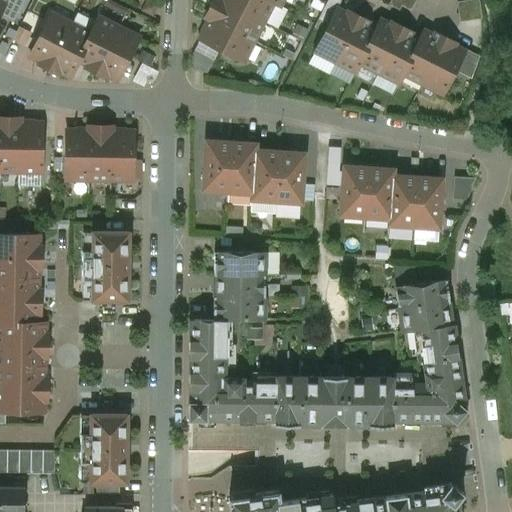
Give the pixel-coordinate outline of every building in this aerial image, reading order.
[(24,0),(5,0),(4,4),(5,4),(0,13),(0,15),(13,22),(24,0)] [(263,21),(220,0),(214,0),(205,17),(210,20),(210,19),(253,41),(263,21)] [(273,2),(269,0),(220,0),(263,21),(273,3),(273,2)] [(463,0),(459,1),(462,21),(485,18),(482,0),(463,0)] [(336,9),(315,52),(335,62),(358,16),(348,11),(346,14),(336,9)] [(71,24),(51,13),(29,56),(39,61),(38,64),(48,69),(71,24)] [(358,16),(335,62),(355,72),(360,63),(359,63),(376,29),(375,29),(367,24),(368,22),(358,16)] [(91,34),(77,60),(78,61),(87,65),(85,67),(96,73),(119,27),(98,17),(90,33),(91,34)] [(253,41),(210,19),(210,20),(200,39),(243,61),(253,41)] [(390,25),(380,20),(375,29),(376,29),(359,63),(360,63),(378,73),(401,27),(391,22),(390,25)] [(71,24),(48,69),(58,74),(60,72),(70,77),(78,61),(77,60),(91,34),(90,33),(71,24)] [(20,26),(14,40),(30,46),(35,32),(20,26)] [(139,38),(119,27),(96,73),(106,78),(107,75),(117,80),(139,38)] [(412,32),(401,27),(378,73),(399,83),(403,74),(402,74),(419,40),(419,39),(410,35),(412,32)] [(433,36),(423,31),(419,39),(419,40),(402,74),(403,74),(422,84),(445,38),(435,33),(433,36)] [(455,43),(445,38),(422,84),(442,94),(464,51),(454,46),(455,43)] [(20,118),(0,117),(0,171),(18,171),(19,123),(20,123),(20,118)] [(20,123),(19,123),(18,171),(19,171),(40,172),(41,172),(42,123),(20,123)] [(112,126),(88,126),(88,131),(89,131),(88,179),(110,180),(111,131),(112,131),(112,126)] [(88,131),(66,131),(65,179),(88,179),(89,131),(88,131)] [(112,131),(111,131),(110,180),(133,180),(133,132),(112,131)] [(231,143),(206,141),(202,190),(227,192),(231,143)] [(256,144),(231,143),(227,192),(251,193),(252,193),(255,150),(256,150),(256,144)] [(256,150),(255,150),(252,193),(251,193),(250,199),(276,201),(279,152),(256,150)] [(304,153),(279,152),(276,201),(301,203),(304,153)] [(368,168),(343,166),(339,215),(365,217),(368,168)] [(393,169),(368,168),(365,217),(388,218),(389,219),(392,175),(393,175),(393,169)] [(338,171),(327,170),(326,184),(337,185),(338,171)] [(40,172),(19,171),(18,186),(40,186),(40,172)] [(393,175),(392,175),(389,219),(388,218),(388,225),(413,226),(416,177),(393,175)] [(442,179),(416,177),(413,226),(438,228),(442,179)] [(475,179),(454,177),(452,199),(466,200),(475,179)] [(242,228),(226,227),(225,236),(241,237),(242,228)] [(128,232),(92,232),(92,251),(82,251),(81,280),(92,281),(92,300),(128,300),(128,232)] [(38,235),(0,234),(0,257),(41,258),(41,252),(38,252),(38,235)] [(265,252),(214,252),(213,274),(265,275),(265,252)] [(41,258),(0,257),(0,279),(38,280),(38,264),(41,264),(41,258)] [(413,266),(393,265),(396,286),(416,283),(413,266)] [(265,275),(214,274),(213,296),(264,297),(265,275)] [(38,280),(0,279),(0,301),(40,302),(40,296),(37,296),(38,280)] [(396,286),(395,286),(398,309),(448,302),(449,302),(446,280),(416,283),(396,286)] [(213,296),(213,319),(225,319),(262,319),(264,319),(265,297),(264,297),(213,296)] [(40,302),(0,301),(0,322),(37,324),(37,323),(37,308),(40,308),(40,302)] [(448,302),(398,309),(401,331),(418,329),(451,324),(448,302)] [(213,319),(189,319),(189,361),(188,419),(196,420),(224,420),(274,421),(275,420),(276,382),(275,382),(243,382),(243,378),(224,378),(225,319),(213,319)] [(37,324),(0,322),(0,344),(47,346),(47,340),(44,340),(45,323),(37,323),(37,324)] [(393,383),(392,383),(391,421),(392,421),(440,421),(440,422),(455,422),(464,411),(465,416),(466,415),(461,377),(453,324),(451,324),(418,329),(424,372),(425,384),(393,383)] [(47,346),(0,344),(0,366),(44,368),(44,352),(47,352),(47,346)] [(44,368),(0,366),(0,388),(47,389),(47,384),(44,384),(44,368)] [(299,376),(275,376),(275,382),(276,382),(275,420),(275,421),(275,420),(274,421),(274,424),(299,425),(299,377),(299,376)] [(345,377),(322,376),(322,377),(322,425),(345,425),(345,377)] [(322,377),(299,377),(299,425),(322,425),(322,377)] [(369,377),(345,377),(345,425),(368,425),(369,377)] [(393,377),(369,377),(368,425),(392,425),(392,421),(391,421),(392,383),(393,383),(393,377)] [(47,389),(0,388),(0,411),(43,412),(44,395),(47,395),(47,389)] [(127,414),(91,414),(91,433),(80,433),(80,463),(90,463),(90,482),(119,483),(126,483),(127,414)] [(19,450),(7,450),(7,473),(18,473),(19,450)] [(31,450),(19,450),(18,473),(30,473),(31,450)] [(42,450),(31,450),(30,473),(42,473),(42,450)] [(54,450),(42,450),(42,473),(54,473),(54,450)] [(119,483),(96,483),(96,494),(119,494),(119,483)] [(406,494),(333,504),(333,511),(458,511),(457,498),(462,492),(449,483),(445,489),(406,494)] [(23,511),(24,486),(0,486),(0,511),(122,511),(122,506),(84,506),(83,511),(23,511)] [(298,499),(279,501),(278,491),(228,498),(230,511),(333,511),(333,504),(332,495),(298,499)]
